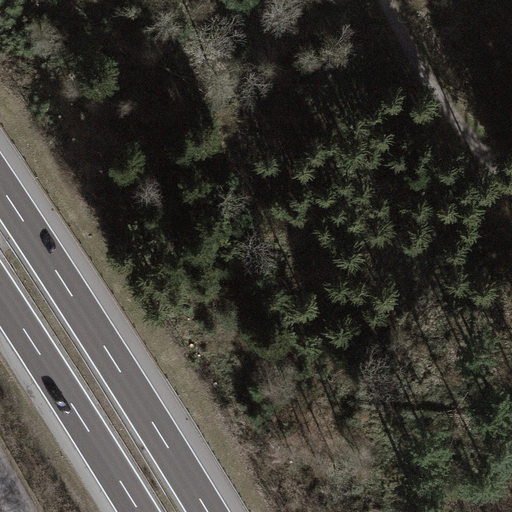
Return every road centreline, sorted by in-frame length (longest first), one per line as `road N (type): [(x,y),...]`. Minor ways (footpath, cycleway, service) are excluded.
road 1 (motorway): [(209,511),(0,184)]
road 2 (motorway): [(0,294),(139,511)]
road 3 (track): [(387,0),(451,119),(511,188)]
